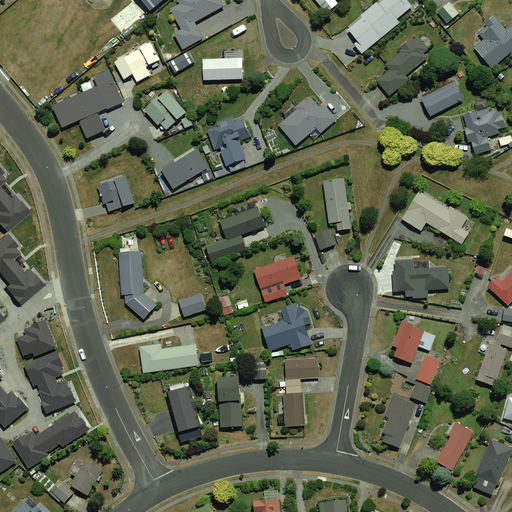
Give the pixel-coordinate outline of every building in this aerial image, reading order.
[(142,0),(152,11),(165,0),(142,0)] [(171,34),(180,49),(201,37),(190,18),(217,3),(215,0),(177,0),(181,5),(169,11),(180,29),(171,34)] [(315,0),(331,12),(340,0),(315,0)] [(399,0),(379,0),(348,29),(366,49),(409,11),(399,0)] [(449,4),(438,12),(448,24),(458,16),(449,4)] [(480,39),(470,47),(491,70),(511,51),(511,22),(504,29),(493,17),(475,33),(480,39)] [(387,69),(375,79),(387,95),(408,79),(404,75),(431,54),(417,36),(382,63),(387,69)] [(149,42),(112,62),(123,82),(160,62),(149,42)] [(353,60),(343,49),(337,53),(347,65),(353,60)] [(170,65),(177,77),(197,64),(190,53),(170,65)] [(242,57),(201,58),(202,81),(243,80),(242,57)] [(97,88),(51,106),(60,128),(78,121),(84,136),(105,128),(99,113),(120,105),(107,71),(93,77),(97,88)] [(451,81),(417,98),(427,117),(461,100),(451,81)] [(163,89),(143,107),(166,132),(186,114),(163,89)] [(308,97),(276,124),(295,146),(327,119),(308,97)] [(501,109),(458,117),(464,147),(472,145),(474,153),(492,150),(489,133),(505,130),(501,109)] [(437,118),(422,126),(425,134),(441,126),(437,118)] [(242,120),(204,132),(209,150),(216,148),(222,167),(243,161),(235,139),(247,135),(242,120)] [(195,148),(160,167),(171,188),(206,168),(195,148)] [(0,172),(0,228),(4,232),(26,211),(12,195),(7,199),(0,191),(0,180),(4,177),(0,172)] [(94,185),(102,210),(129,202),(122,177),(94,185)] [(338,178),(321,181),(327,224),(345,221),(338,178)] [(414,189),(397,218),(421,231),(425,224),(458,243),(470,221),(414,189)] [(223,241),(203,247),(207,259),(246,246),(242,234),(267,225),(261,205),(216,221),(223,241)] [(328,230),(311,235),(316,251),(333,245),(328,230)] [(0,235),(0,284),(4,289),(1,292),(15,306),(38,285),(26,269),(23,272),(8,254),(14,249),(0,235)] [(139,249),(114,250),(116,292),(139,320),(155,304),(140,291),(139,249)] [(297,258),(251,271),(261,303),(288,295),(285,285),(304,279),(297,258)] [(428,262),(388,264),(391,296),(449,292),(447,266),(428,268),(428,262)] [(511,263),(489,287),(507,304),(511,299),(511,263)] [(199,293),(175,300),(180,316),(204,308),(199,293)] [(280,321),(261,327),(269,350),(290,344),(292,350),(314,344),(302,305),(277,312),(280,321)] [(511,307),(503,305),(500,319),(511,321),(511,307)] [(25,339),(14,343),(20,358),(28,355),(30,359),(49,352),(38,322),(21,327),(25,339)] [(399,322),(387,353),(410,362),(423,331),(399,322)] [(511,341),(511,328),(502,325),(497,341),(511,345),(511,341)] [(191,340),(137,347),(140,372),(194,365),(191,340)] [(504,349),(486,343),(474,380),(492,386),(504,349)] [(54,355),(20,365),(28,390),(34,389),(41,414),(67,406),(61,385),(53,387),(50,377),(60,374),(54,355)] [(422,355),(414,378),(430,383),(438,361),(422,355)] [(279,360),(283,426),(302,425),(300,393),(283,394),(282,379),(318,377),(317,358),(279,360)] [(0,375),(0,427),(2,430),(25,409),(7,390),(5,393),(0,387),(0,379),(2,378),(0,375)] [(218,377),(218,426),(239,426),(240,377),(218,377)] [(428,386),(413,381),(407,398),(423,403),(428,386)] [(163,392),(173,434),(197,428),(187,386),(163,392)] [(511,389),(505,395),(499,419),(511,421),(511,389)] [(387,395),(374,436),(400,445),(413,403),(387,395)] [(43,456),(42,454),(55,446),(57,448),(84,431),(74,414),(33,440),(29,434),(11,445),(25,468),(43,456)] [(453,421),(433,458),(454,469),(473,432),(453,421)] [(489,439),(469,485),(491,495),(511,448),(489,439)] [(0,474),(14,465),(0,440),(0,474)] [(80,459),(67,484),(87,495),(101,470),(80,459)] [(54,482),(44,493),(57,504),(67,493),(54,482)] [(276,511),(274,489),(256,490),(258,511),(276,511)] [(47,511),(36,503),(30,508),(21,501),(10,511),(47,511)] [(346,511),(348,504),(325,501),(323,511),(346,511)]
